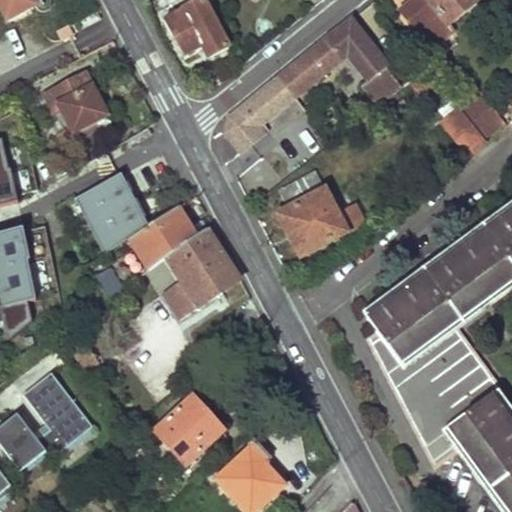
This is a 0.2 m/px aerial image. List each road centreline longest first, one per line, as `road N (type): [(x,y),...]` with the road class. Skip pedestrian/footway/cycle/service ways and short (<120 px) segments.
road 1 (tertiary): [(185,131),(386,511)]
road 2 (residential): [(185,131),(347,0)]
road 3 (tertiary): [(116,0),(185,131)]
